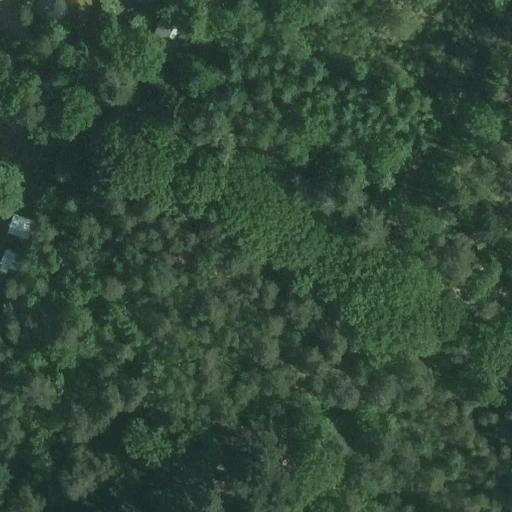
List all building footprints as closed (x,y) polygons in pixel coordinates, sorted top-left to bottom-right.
[(76,0),(46,0),(52,13),(77,2),(76,0)] [(143,46),(161,54),(177,16),(159,8),(143,46)] [(0,108),(0,131),(17,141),(28,123),(0,108)] [(37,143),(54,158),(66,145),(49,130),(37,143)] [(18,219),(11,234),(29,243),(37,228),(18,219)] [(4,262),(0,277),(0,279),(17,284),(22,267),(4,262)]
